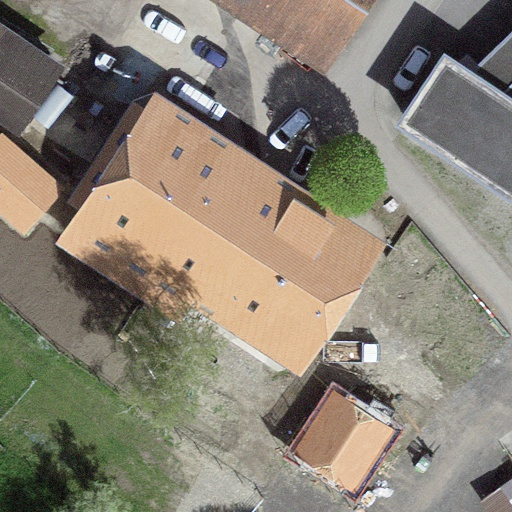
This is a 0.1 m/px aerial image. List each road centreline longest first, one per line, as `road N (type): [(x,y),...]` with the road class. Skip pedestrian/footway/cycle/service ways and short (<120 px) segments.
road 1 (residential): [(511,314),(369,145),(357,118),(365,68),(404,0)]
road 2 (residential): [(411,511),(511,372)]
